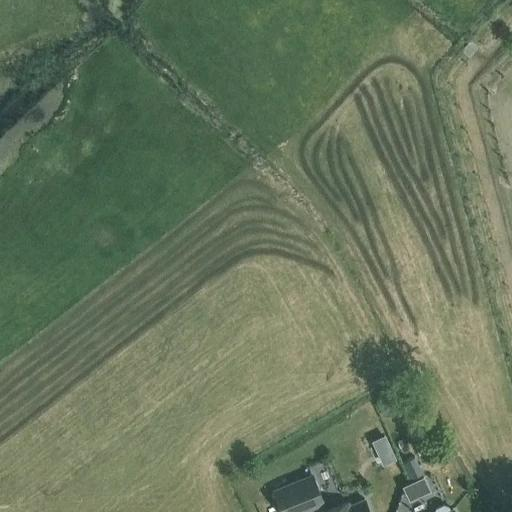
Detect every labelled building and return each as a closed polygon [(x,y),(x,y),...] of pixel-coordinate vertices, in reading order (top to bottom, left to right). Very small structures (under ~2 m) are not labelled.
[(387,393),(376,399),(382,411),(394,406),(387,393)] [(383,434),(372,440),(382,462),(393,457),(383,434)] [(402,461),(410,478),(422,472),(414,455),(402,461)] [(280,511),(297,511),(323,502),(311,474),(272,490),(280,511)] [(423,474),(402,484),(409,498),(430,488),(423,474)] [(320,511),(369,511),(364,497),(348,504),(347,500),(320,511)]
